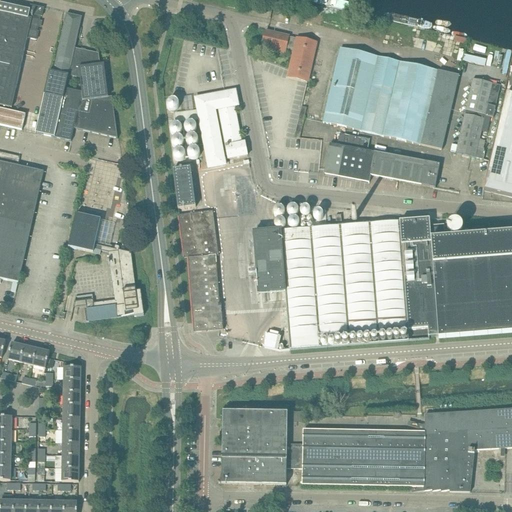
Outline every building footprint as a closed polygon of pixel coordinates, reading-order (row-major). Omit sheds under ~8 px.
[(30,10),(0,3),(0,105),(11,108),(27,38),(36,40),(38,32),(37,32),(40,16),(42,17),(43,9),(31,6),(30,10)] [(65,21),(53,72),(49,71),(39,118),(37,128),(35,134),(54,138),(71,142),(74,129),(117,139),(112,97),(108,98),(104,65),(100,65),(98,54),(75,48),(82,17),(66,14),(65,21)] [(288,77),(307,82),(316,43),(265,31),(261,49),(293,56),(288,77)] [(323,123),(404,142),(442,150),(459,76),(340,49),(323,123)] [(473,79),(456,154),(483,160),(485,152),(483,151),(490,118),(493,118),(500,86),(473,79)] [(238,106),(235,91),(195,99),(198,112),(175,115),(176,123),(189,121),(199,119),(208,169),(225,165),(224,160),(247,156),(245,143),(241,144),(234,107),(238,106)] [(511,96),(506,95),(484,191),(511,197),(511,96)] [(175,111),(176,103),(173,103),(173,101),(167,100),(166,110),(175,111)] [(0,108),(0,125),(23,131),(27,115),(0,108)] [(184,128),(184,129),(184,130),(185,131),(185,132),(186,133),(187,134),(188,134),(189,134),(190,135),(191,135),(192,134),(193,134),(194,133),(195,133),(195,132),(196,131),(196,130),(197,129),(197,128),(196,127),(196,126),(196,125),(195,124),(194,123),(193,123),(192,122),(191,122),(190,122),(189,122),(188,122),(187,123),(186,123),(186,124),(185,125),(184,126),(184,127),(184,128)] [(182,130),(182,129),(182,128),(181,127),(181,126),(180,126),(179,125),(178,124),(177,124),(176,124),(175,124),(174,124),(173,125),(172,125),(171,126),(171,127),(170,128),(170,129),(170,130),(170,131),(170,132),(170,133),(171,134),(172,135),(173,136),(174,136),(175,136),(177,136),(178,136),(179,135),(180,135),(181,134),(181,133),(182,132),(182,131),(182,130)] [(329,144),(325,171),(324,175),(369,184),(371,175),(421,185),(421,186),(435,189),(440,165),(367,152),(369,140),(339,134),(337,146),(329,144)] [(192,147),(193,147),(194,147),(195,147),(196,146),(197,145),(198,144),(198,143),(198,142),(198,141),(198,140),(198,139),(197,138),(197,137),(196,136),(195,136),(194,135),(193,135),(192,135),(191,135),(190,135),(189,136),(188,136),(187,137),(187,138),(186,139),(186,140),(186,141),(186,142),(186,143),(186,144),(187,145),(188,146),(189,146),(189,147),(190,147),(192,147)] [(178,137),(177,137),(176,137),(175,137),(174,138),(173,139),(172,140),(172,141),(171,142),(171,143),(171,144),(172,145),(172,146),(173,147),(173,148),(174,148),(175,149),(176,149),(177,149),(178,149),(179,149),(180,149),(181,148),(182,147),(183,147),(183,146),(184,145),(184,144),(184,143),(184,142),(183,141),(183,140),(182,139),(182,138),(181,138),(180,137),(179,137),(178,137)] [(187,154),(187,155),(188,156),(188,157),(189,157),(189,158),(190,159),(191,159),(192,160),(193,160),(194,160),(195,160),(196,160),(197,159),(198,158),(199,158),(199,157),(200,156),(200,155),(200,154),(200,153),(200,152),(199,151),(198,150),(198,149),(197,148),(196,148),(195,148),(194,148),(193,148),(192,148),(191,148),(190,149),(189,150),(188,150),(188,151),(188,152),(187,154)] [(185,156),(185,155),(185,154),(185,153),(184,152),(184,151),(183,151),(182,150),(181,150),(180,150),(179,149),(178,149),(177,150),(176,150),(175,151),(174,152),(173,153),(173,154),(173,155),(173,157),(173,158),(174,159),(174,160),(175,160),(176,161),(177,161),(178,162),(179,162),(180,162),(181,162),(182,161),(183,161),(184,160),(184,159),(185,158),(185,157),(185,156)] [(0,215),(32,223),(43,172),(18,166),(20,157),(0,152),(0,215)] [(180,169),(173,170),(178,210),(179,210),(195,207),(191,168),(182,169),(182,168),(180,168),(180,169)] [(293,206),(292,206),(291,206),(290,206),(290,207),(289,207),(288,208),(288,209),(287,210),(287,211),(287,212),(287,213),(287,214),(288,215),(289,216),(290,217),(291,217),(292,217),(293,217),(294,217),(295,217),(296,217),(296,216),(297,216),(298,215),(298,214),(298,213),(299,212),(299,211),(298,210),(298,209),(297,208),(297,207),(296,207),(295,206),(294,206),(293,206)] [(278,207),(277,207),(276,208),(275,208),(274,209),(274,210),(274,211),(273,212),(273,213),(273,214),(274,215),(274,216),(275,217),(276,218),(277,218),(278,219),(279,219),(280,219),(281,218),(282,218),(283,217),(284,216),(285,215),(285,214),(285,213),(285,212),(285,211),(284,210),(284,209),(283,209),(282,208),(282,207),(281,207),(280,207),(279,207),(278,207)] [(194,333),(223,331),(221,305),(219,306),(215,257),(218,257),(213,211),(179,215),(178,215),(184,258),(188,258),(194,333)] [(76,214),(67,247),(92,253),(94,245),(95,242),(101,220),(76,214)] [(0,278),(18,283),(32,223),(0,215),(0,278)] [(294,218),(293,218),(292,218),(291,219),(290,219),(289,220),(289,221),(288,222),(288,223),(288,224),(288,225),(289,226),(289,227),(290,228),(291,229),(292,229),(293,229),(294,229),(295,229),(296,229),(297,228),(298,228),(299,227),(299,226),(299,225),(300,224),(300,223),(299,222),(299,221),(299,220),(298,220),(297,219),(296,218),(295,218),(294,218)] [(511,333),(511,233),(444,239),(443,226),(429,227),(429,219),(253,233),(258,295),(285,293),(290,351),(429,340),(428,337),(438,337),(438,339),(511,333)] [(277,220),(276,220),(275,221),(275,222),(275,223),(274,224),(274,225),(274,226),(275,227),(275,228),(276,229),(277,230),(278,230),(279,231),(280,231),(281,231),(282,230),(283,230),(284,229),(285,229),(285,228),(286,227),(286,226),(286,225),(286,224),(286,223),(285,222),(285,221),(284,221),(283,220),(283,219),(282,219),(281,219),(280,219),(279,219),(278,219),(277,220)] [(448,233),(448,234),(449,235),(450,236),(451,237),(453,237),(454,237),(455,237),(456,237),(458,237),(459,236),(460,235),(461,235),(461,234),(462,232),(462,231),(462,230),(462,229),(462,227),(461,226),(461,225),(460,224),(459,223),(458,223),(456,222),(455,222),(454,222),(452,222),(451,223),(450,224),(449,224),(448,226),(447,227),(447,228),(447,229),(447,231),(447,232),(448,233)] [(87,309),(84,310),(86,323),(89,322),(89,321),(134,315),(134,317),(144,316),(141,291),(136,292),(133,275),(131,257),(131,253),(127,252),(119,251),(94,245),(92,253),(99,255),(100,251),(108,253),(109,255),(108,255),(109,260),(108,260),(108,264),(109,264),(114,301),(104,302),(94,303),(89,304),(90,309),(87,309)] [(266,332),(264,347),(278,350),(281,335),(278,335),(279,332),(270,331),(270,333),(266,332)] [(12,344),(8,360),(20,363),(24,347),(24,348),(17,347),(17,345),(12,344)] [(33,366),(37,350),(36,350),(36,351),(29,349),(30,348),(24,347),(20,363),(33,366)] [(49,353),(48,354),(42,352),(42,351),(37,350),(33,366),(45,369),(49,353)] [(57,368),(57,381),(63,381),(80,381),(81,368),(68,368),(64,368),(57,368)] [(63,393),(80,394),(80,381),(63,381),(63,393)] [(63,406),(80,406),(80,394),(63,393),(63,406)] [(63,419),(80,419),(80,406),(63,406),(63,419)] [(470,493),(475,451),(511,448),(511,409),(425,415),(425,433),(303,431),(303,445),(287,445),(286,469),(302,470),(302,486),(423,488),(423,492),(424,492),(432,491),(432,492),(433,492),(440,491),(441,492),(449,491),(449,493),(470,493)] [(221,484),(286,485),(286,469),(287,445),(287,428),(287,413),(223,412),(222,428),(221,484)] [(0,417),(0,430),(12,431),(12,418),(0,417)] [(63,431),(80,432),(80,419),(63,419),(63,431)] [(0,442),(11,443),(12,431),(0,430),(0,442)] [(62,444),(79,444),(80,432),(63,431),(62,444)] [(0,442),(0,455),(11,456),(11,443),(0,442)] [(62,457),(79,457),(79,444),(62,444),(62,457)] [(0,468),(11,468),(11,456),(0,455),(0,468)] [(62,469),(79,470),(79,457),(62,457),(62,469)] [(0,468),(0,481),(10,481),(11,468),(0,468)] [(62,469),(62,482),(79,483),(79,470),(62,469)] [(0,501),(0,511),(13,511),(13,501),(0,501)] [(13,501),(13,511),(25,511),(26,502),(13,501)] [(25,511),(38,511),(39,502),(26,502),(25,511)] [(51,511),(51,502),(39,502),(38,511),(51,511)] [(63,511),(64,502),(51,502),(51,511),(63,511)] [(76,511),(77,503),(64,502),(63,511),(76,511)]
